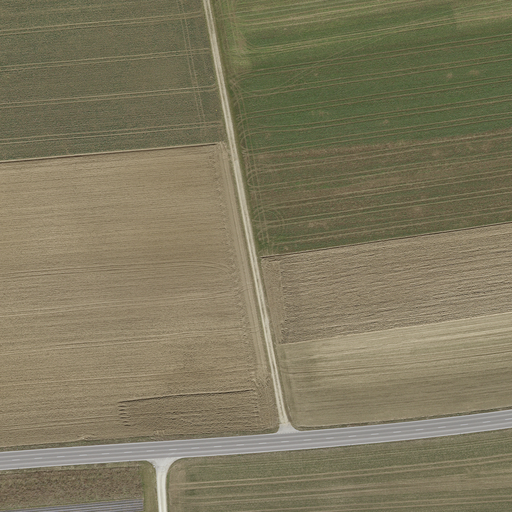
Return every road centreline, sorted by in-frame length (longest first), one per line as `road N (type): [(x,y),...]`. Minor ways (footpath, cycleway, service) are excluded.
road 1 (primary): [(511,418),(0,461)]
road 2 (track): [(288,441),(207,0)]
